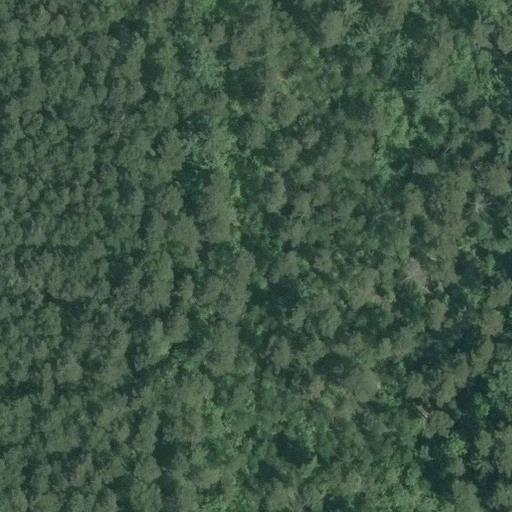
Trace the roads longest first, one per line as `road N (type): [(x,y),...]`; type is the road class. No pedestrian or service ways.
road 1 (track): [(102,511),(125,0)]
road 2 (track): [(511,365),(473,511)]
